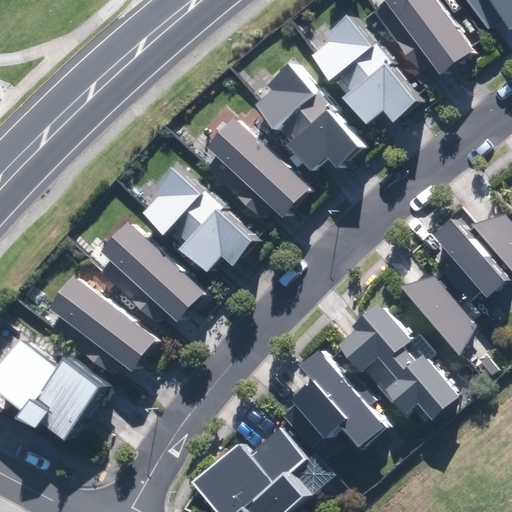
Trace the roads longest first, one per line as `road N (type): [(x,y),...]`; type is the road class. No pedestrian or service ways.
road 1 (residential): [(127,511),(166,447),(251,343),(375,219),(511,107)]
road 2 (residential): [(194,0),(0,174)]
